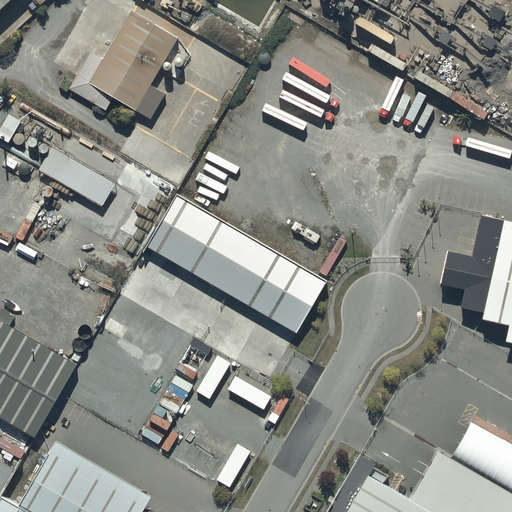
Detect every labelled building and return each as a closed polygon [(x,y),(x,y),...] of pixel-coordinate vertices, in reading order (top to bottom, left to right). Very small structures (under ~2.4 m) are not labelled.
[(169,25),(130,3),(92,71),(131,93),(169,25)] [(359,14),(354,21),(390,43),(394,35),(359,14)] [(417,86),(382,66),(378,73),(413,94),(417,86)] [(427,67),(422,76),(492,115),(497,106),(427,67)] [(0,123),(1,124),(0,126),(0,136),(8,141),(20,120),(9,113),(6,117),(2,115),(0,119),(0,123)] [(106,179),(46,148),(33,174),(92,204),(106,179)] [(18,166),(19,166),(19,165),(19,164),(20,164),(20,163),(20,162),(20,161),(20,160),(19,159),(19,158),(18,158),(18,157),(17,157),(16,156),(15,156),(14,156),(13,156),(12,156),(11,156),(10,157),(9,157),(9,158),(8,159),(8,160),(8,161),(7,162),(8,162),(8,163),(8,164),(8,165),(9,165),(9,166),(10,167),(11,167),(11,168),(12,168),(13,168),(14,168),(15,168),(16,168),(17,167),(18,167),(18,166)] [(20,164),(20,165),(19,165),(19,166),(18,166),(18,167),(18,168),(18,169),(18,170),(19,171),(19,172),(20,173),(21,174),(22,174),(23,175),(24,175),(25,175),(26,175),(26,174),(27,174),(28,174),(29,173),(29,172),(30,172),(30,171),(30,170),(31,169),(31,168),(31,167),(30,167),(30,166),(30,165),(29,165),(29,164),(28,164),(28,163),(27,163),(26,163),(26,162),(25,162),(24,162),(23,162),(22,163),(21,163),(20,164)] [(315,270),(167,184),(138,233),(286,319),(315,270)] [(511,355),(511,237),(504,236),(484,332),(511,337),(511,349),(511,355)] [(70,352),(0,311),(0,410),(27,426),(70,352)] [(111,337),(104,349),(122,358),(129,346),(111,337)] [(92,380),(76,371),(68,385),(84,394),(92,380)] [(130,511),(147,485),(44,426),(6,491),(42,511),(130,511)] [(0,474),(10,457),(0,451),(0,474)] [(415,511),(372,488),(357,511),(511,511),(511,501),(442,461),(434,474),(415,511)]
